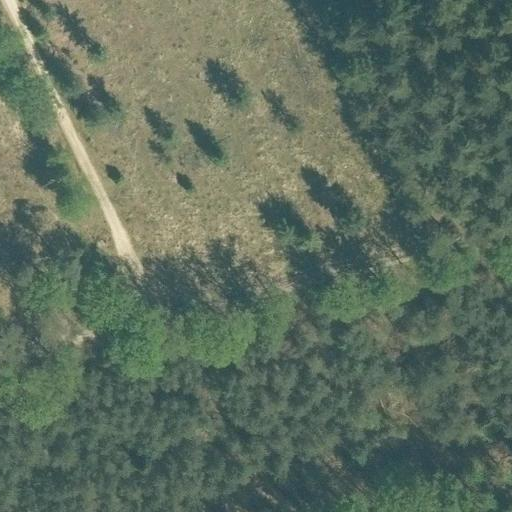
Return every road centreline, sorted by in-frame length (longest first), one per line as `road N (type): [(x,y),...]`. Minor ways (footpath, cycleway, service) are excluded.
road 1 (track): [(511,225),(154,315)]
road 2 (track): [(154,315),(9,0)]
road 3 (track): [(154,315),(0,354)]
